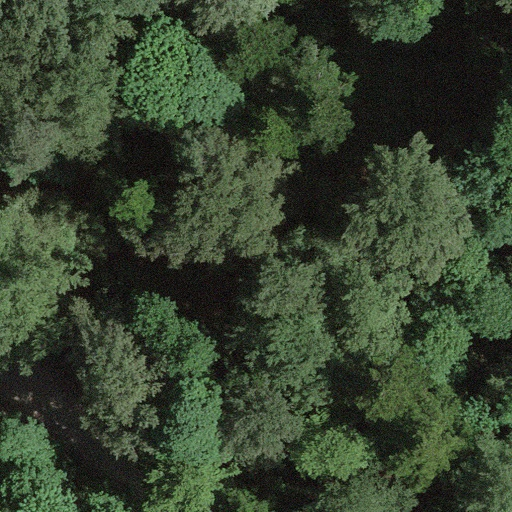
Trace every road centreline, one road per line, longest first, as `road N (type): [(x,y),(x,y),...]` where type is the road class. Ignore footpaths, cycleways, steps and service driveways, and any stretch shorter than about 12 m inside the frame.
road 1 (track): [(173,511),(0,366)]
road 2 (unclassified): [(101,0),(0,85)]
